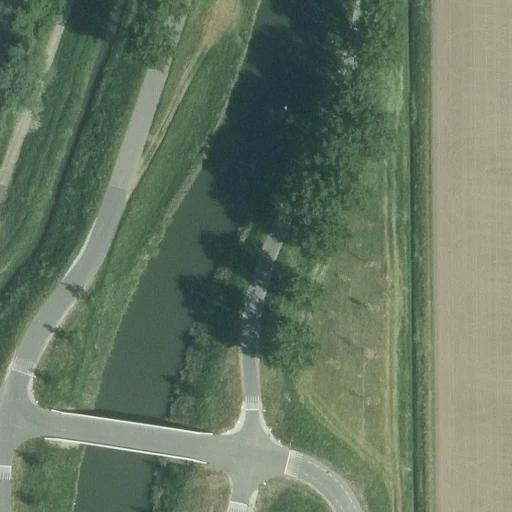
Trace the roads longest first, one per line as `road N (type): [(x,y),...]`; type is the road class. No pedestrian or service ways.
road 1 (unclassified): [(248,457),(254,295),(352,53),(364,0)]
road 2 (unclassified): [(10,418),(33,337),(100,242),(180,0)]
road 3 (unclassified): [(248,457),(10,418)]
road 4 (track): [(215,0),(165,124),(116,196)]
road 5 (track): [(68,0),(0,187)]
road 6 (unclassified): [(349,511),(309,470),(248,457)]
